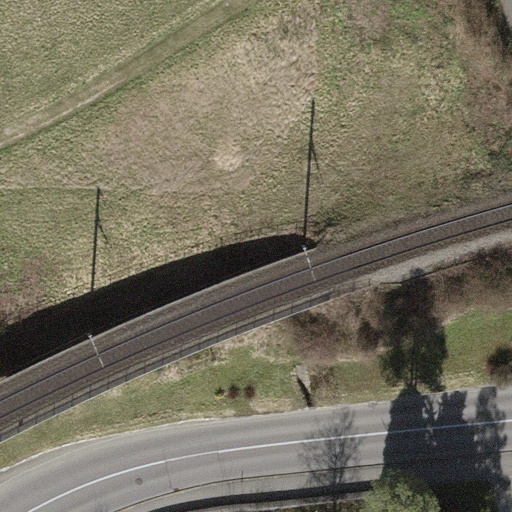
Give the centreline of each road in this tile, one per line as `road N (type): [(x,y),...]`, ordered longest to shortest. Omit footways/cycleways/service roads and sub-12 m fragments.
road 1 (tertiary): [(511,421),(271,442),(112,473),(28,511)]
road 2 (track): [(0,133),(153,55),(234,0)]
